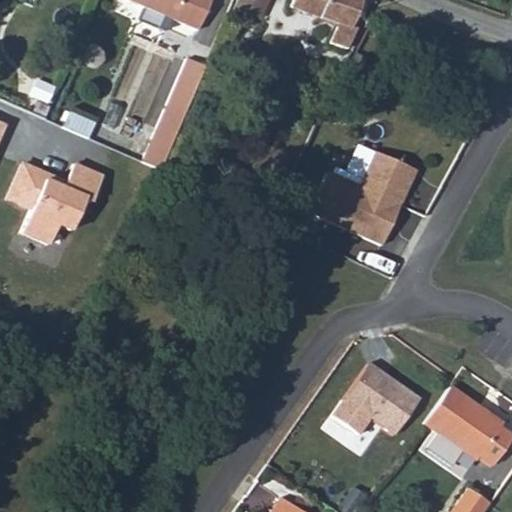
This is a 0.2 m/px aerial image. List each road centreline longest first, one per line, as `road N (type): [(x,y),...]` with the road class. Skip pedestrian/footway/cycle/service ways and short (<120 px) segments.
road 1 (residential): [(415,307),(329,332),(208,511)]
road 2 (residential): [(511,105),(415,278),(415,307)]
